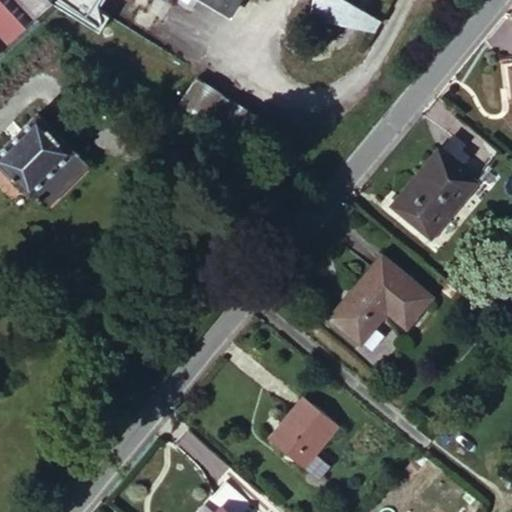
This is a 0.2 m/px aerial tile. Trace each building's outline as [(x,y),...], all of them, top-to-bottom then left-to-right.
[(0,0),(0,57),(59,0),(0,0)] [(65,0),(108,28),(119,11),(109,5),(105,2),(106,0),(65,0)] [(206,0),(229,14),(237,0),(206,0)] [(348,0),(313,0),(310,16),(375,29),(381,18),(348,0)] [(204,73),(187,99),(251,142),(268,115),(204,73)] [(43,110),(3,151),(55,204),(97,164),(43,110)] [(443,147),(396,202),(433,235),(480,179),(443,147)] [(379,251),(327,313),(357,338),(384,306),(405,322),(428,293),(379,251)] [(305,392),(271,433),(302,458),(318,472),(330,458),(314,445),(336,417),(305,392)] [(241,483),(214,511),(264,511),(268,508),(241,483)]
